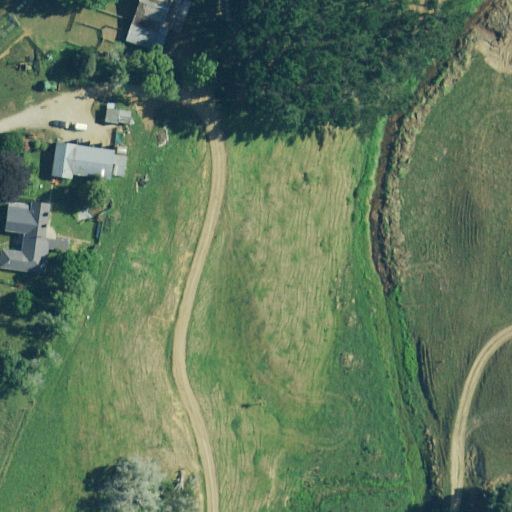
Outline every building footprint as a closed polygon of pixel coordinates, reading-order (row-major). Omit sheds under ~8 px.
[(138,0),(125,41),(162,53),(169,31),(178,34),(189,0),(138,0)] [(24,17),(15,9),(0,23),(8,32),(24,17)] [(134,110),(110,103),(105,119),(129,126),(134,110)] [(115,150),(57,143),(53,175),(72,178),(73,173),(111,178),(112,174),(124,175),(127,156),(115,155),(115,150)] [(48,205),(9,201),(6,231),(25,233),(23,250),(3,248),(1,268),(46,273),(49,249),(70,251),(72,241),(45,238),(48,205)]
